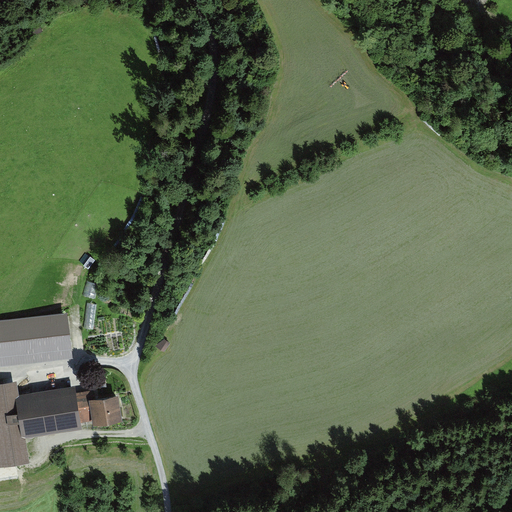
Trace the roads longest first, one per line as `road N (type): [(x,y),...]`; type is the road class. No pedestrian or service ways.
road 1 (track): [(168,511),(130,365),(212,89),(213,47),(197,0)]
road 2 (track): [(0,376),(88,360),(130,365)]
road 3 (track): [(33,464),(52,441),(132,433),(145,421)]
